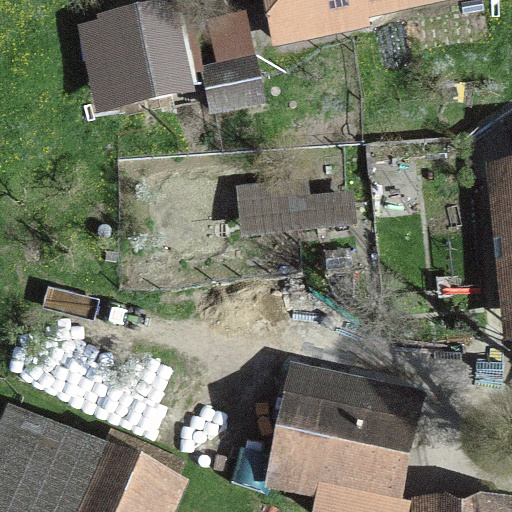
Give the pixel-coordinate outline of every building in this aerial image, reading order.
[(278,0),(285,41),(319,35),(314,6),(343,0),(278,0)] [(251,8),(212,14),(218,52),(256,46),(251,8)] [(168,12),(107,25),(125,103),(187,91),(168,12)] [(253,66),(207,76),(215,115),(262,105),(253,66)] [(348,183),(246,194),(251,235),(352,223),(348,183)] [(230,215),(210,217),(212,239),(233,236),(230,215)] [(283,477),(325,487),(388,500),(410,393),(309,369),(283,477)] [(0,461),(0,511),(167,511),(178,489),(17,421),(0,461)] [(390,511),(388,500),(325,487),(319,511),(390,511)]
